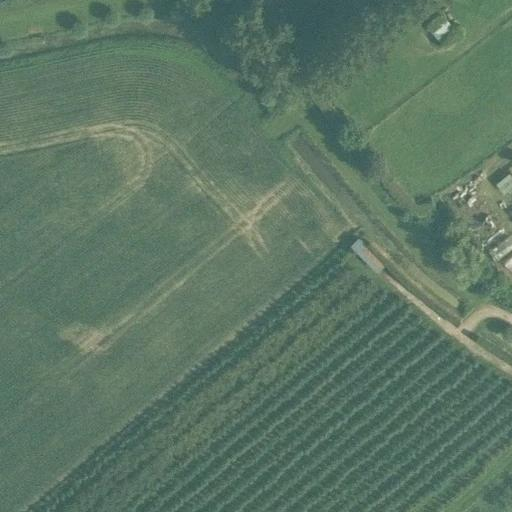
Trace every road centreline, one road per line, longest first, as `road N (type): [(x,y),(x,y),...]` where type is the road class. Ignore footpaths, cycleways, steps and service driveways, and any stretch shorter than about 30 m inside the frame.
road 1 (track): [(511,323),(479,310),(378,214),(215,32),(172,0)]
road 2 (track): [(0,87),(162,62),(205,90),(256,141),(291,111)]
road 3 (track): [(122,0),(0,27)]
